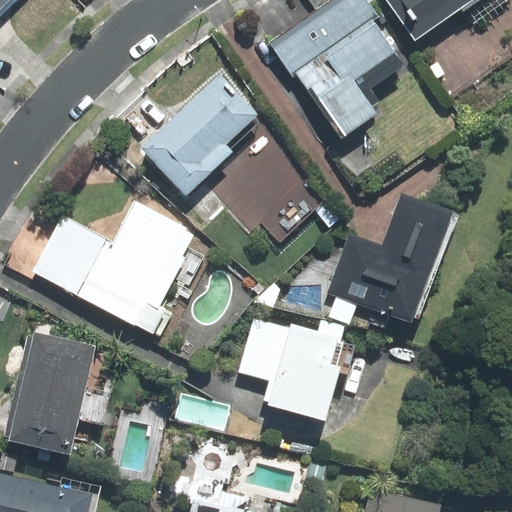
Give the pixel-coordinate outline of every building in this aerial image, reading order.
[(0,0),(0,12),(13,0),(0,0)] [(352,0),(345,0),(271,49),(330,137),(367,112),(355,94),(397,67),(352,0)] [(383,0),(412,42),(476,0),(383,0)] [(217,86),(141,156),(177,196),(218,159),(210,151),(246,118),(217,86)] [(398,326),(437,223),(395,208),(377,256),(349,246),(328,300),(398,326)] [(62,225),(33,277),(147,340),(198,249),(132,213),(110,252),(62,225)] [(330,351),(283,337),(261,412),(308,426),(330,351)] [(89,359),(28,345),(3,446),(64,461),(89,359)] [(81,511),(83,505),(0,485),(0,511),(81,511)] [(426,511),(428,506),(378,493),(372,511),(426,511)]
